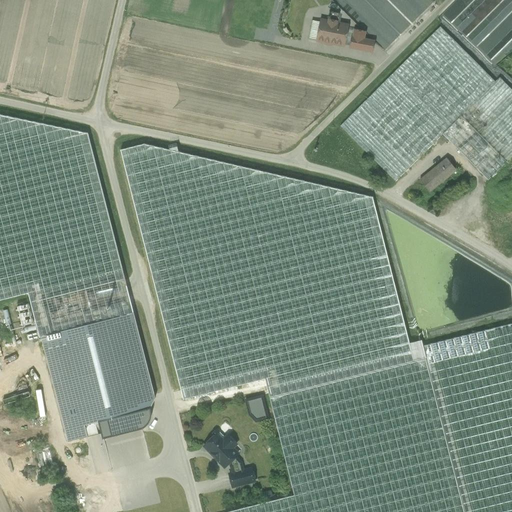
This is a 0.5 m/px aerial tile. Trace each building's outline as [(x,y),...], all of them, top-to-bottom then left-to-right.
[(174,0),(171,13),(186,16),(189,2),(180,0),(174,0)] [(406,18),(411,23),(425,8),(424,2),(427,5),(430,2),(429,0),(417,0),(419,6),(412,7),(412,11),(402,13),(403,16),(396,23),(399,34),(407,25),(406,18)] [(129,12),(151,17),(152,9),(131,4),(129,12)] [(336,22),(329,20),(328,22),(321,20),(320,23),(316,41),(344,46),(348,26),(336,23),(336,22)] [(308,39),(316,41),(320,23),(312,21),(308,39)] [(511,90),(499,78),(495,82),(440,27),(412,54),(468,109),(461,116),(506,162),(511,156),(511,90)] [(364,33),(355,31),(353,38),(352,38),(350,48),(372,52),(374,42),(363,40),(364,33)] [(412,54),(340,126),(395,182),(442,135),(461,116),(468,109),(412,54)] [(88,134),(0,115),(0,301),(28,294),(40,338),(41,337),(134,314),(88,134)] [(506,162),(461,116),(442,135),(458,151),(460,149),(459,149),(468,142),(478,155),(469,162),(488,180),(506,162)] [(478,155),(468,142),(459,149),(460,149),(469,162),(478,155)] [(372,198),(144,145),(120,150),(183,400),(265,379),(270,398),(426,359),(423,346),(421,341),(409,344),(372,198)] [(447,159),(419,181),(428,193),(456,170),(447,159)] [(511,280),(377,200),(416,338),(511,312),(511,280)] [(155,399),(134,314),(41,337),(68,442),(102,433),(99,422),(138,412),(150,409),(155,399)] [(511,511),(511,324),(423,346),(426,359),(464,511),(511,511)] [(37,333),(27,335),(28,341),(39,338),(37,333)] [(270,398),(270,399),(294,496),(229,511),(464,511),(426,359),(270,398)] [(25,385),(11,390),(13,395),(0,399),(2,404),(29,395),(25,385)] [(245,400),(248,421),(265,418),(262,397),(245,400)] [(150,409),(138,412),(142,429),(147,425),(150,418),(150,410),(150,409)] [(225,438),(217,430),(211,435),(213,437),(204,446),(209,451),(225,467),(229,463),(231,465),(233,473),(243,471),(241,463),(235,457),(229,451),(232,448),(236,444),(228,436),(225,438)] [(238,454),(232,448),(229,451),(235,457),(238,454)] [(233,473),(229,474),(232,487),(255,482),(252,469),(243,471),(233,473)]
